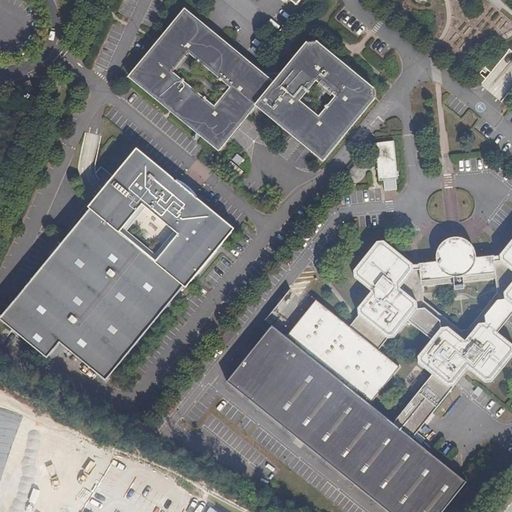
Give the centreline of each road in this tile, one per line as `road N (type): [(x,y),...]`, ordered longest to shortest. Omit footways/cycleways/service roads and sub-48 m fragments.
road 1 (unclassified): [(270,228),(135,395),(117,400),(0,347)]
road 2 (track): [(0,217),(98,0)]
road 3 (track): [(446,0),(445,33),(432,53),(447,229)]
road 4 (unclassified): [(0,293),(99,88)]
road 5 (unclassified): [(420,64),(328,174),(302,189),(270,228)]
road 6 (unclassified): [(99,88),(270,228)]
